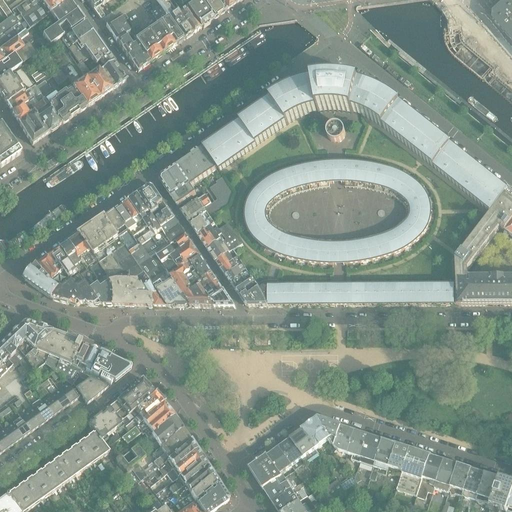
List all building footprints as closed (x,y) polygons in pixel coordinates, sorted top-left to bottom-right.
[(11,12),(27,0),(18,0),(8,8),(11,12)] [(22,19),(49,0),(28,0),(15,9),(22,19)] [(50,15),(69,2),(68,0),(49,0),(22,19),(23,19),(22,20),(25,23),(30,30),(37,25),(50,15)] [(111,0),(86,0),(90,6),(100,20),(105,17),(99,9),(111,0)] [(192,36),(167,0),(154,0),(159,6),(184,41),(192,36)] [(201,29),(181,0),(167,0),(192,36),(201,29)] [(197,0),(181,0),(201,29),(212,22),(197,0)] [(226,12),(216,0),(197,0),(212,22),(226,12)] [(236,5),(232,0),(216,0),(226,12),(236,5)] [(511,42),(511,3),(510,1),(494,16),(494,22),(511,42)] [(84,22),(78,14),(69,2),(50,15),(58,26),(43,37),(50,47),(63,38),(71,32),(83,22),(84,22)] [(143,54),(151,65),(178,46),(184,41),(159,6),(150,12),(160,25),(135,43),(136,45),(143,54)] [(132,28),(124,15),(106,27),(116,42),(129,34),(127,31),(132,28)] [(0,51),(25,33),(14,16),(0,25),(0,51)] [(108,57),(105,53),(85,24),(62,41),(68,50),(69,50),(72,55),(78,65),(82,62),(89,58),(94,66),(99,63),(104,70),(100,73),(113,91),(126,82),(121,75),(117,70),(113,64),(115,63),(109,55),(108,57)] [(36,57),(29,46),(33,43),(25,33),(0,51),(0,65),(14,56),(21,67),(36,57)] [(136,45),(135,43),(129,34),(116,42),(124,54),(136,45)] [(151,65),(143,54),(136,45),(124,54),(137,74),(151,65)] [(0,81),(20,68),(21,67),(14,56),(0,65),(0,81)] [(113,91),(100,73),(96,68),(90,73),(82,62),(78,65),(76,66),(85,80),(100,100),(113,91)] [(33,88),(24,74),(21,70),(20,68),(0,81),(0,96),(6,105),(22,96),(33,88)] [(66,80),(60,72),(52,78),(58,86),(66,80)] [(100,100),(85,80),(72,88),(73,90),(87,109),(100,100)] [(62,126),(49,108),(42,98),(51,92),(45,83),(36,88),(35,87),(33,88),(22,96),(27,103),(49,135),(62,126)] [(362,114),(371,91),(367,89),(364,88),(359,87),(355,86),(351,85),(348,85),(346,84),(344,84),(340,84),(332,84),(331,84),(323,84),(314,85),(313,85),(308,86),(304,88),(301,88),(308,112),(308,115),(309,115),(312,115),(314,114),(318,113),(318,114),(323,113),(327,113),(332,113),(336,113),(340,113),(345,113),(348,114),(352,115),(353,114),(356,115),(359,116),(361,117),(361,116),(362,116),(363,114),(362,114)] [(274,131),(272,129),(278,125),(279,127),(285,123),(284,122),(292,117),(293,119),(299,116),(299,114),(306,111),(306,113),(308,112),(301,88),(292,92),(283,96),(275,100),(271,103),(203,151),(217,170),(226,164),(227,164),(237,157),(235,155),(248,146),(249,148),(259,141),(258,139),(264,135),(265,137),(274,131)] [(87,109),(73,90),(67,95),(65,93),(54,100),(56,103),(49,108),(62,126),(87,109)] [(508,193),(462,156),(400,107),(398,106),(392,102),(389,99),(384,97),(376,92),(371,91),(362,114),(363,114),(364,114),(364,113),(371,116),(370,118),(376,121),(377,119),(385,125),(384,126),(389,131),(391,128),(403,138),(401,140),(411,148),(412,145),(418,150),(416,152),(425,159),(426,157),(432,161),(430,163),(440,171),(442,169),(454,179),(453,181),(462,188),(463,186),(476,196),(474,198),(483,205),(484,204),(493,211),(508,193)] [(11,113),(27,103),(22,96),(6,105),(11,113)] [(49,135),(27,103),(11,113),(32,147),(49,135)] [(345,134),(345,131),(344,128),(342,126),(340,125),(337,124),(334,125),(332,126),(330,127),(328,129),(327,132),(327,135),(328,137),(329,139),(330,140),(332,142),(334,143),(337,143),(340,142),(342,141),(344,139),(345,136),(345,134)] [(21,154),(9,137),(1,126),(0,126),(0,169),(20,155),(21,154)] [(217,170),(203,151),(178,168),(192,188),(217,170)] [(345,184),(346,164),(343,164),(338,164),(330,164),(328,165),(329,184),(331,184),(338,184),(343,184),(345,184)] [(355,185),(357,165),(353,164),(346,164),(345,184),(347,184),(347,183),(349,183),(351,182),(352,183),(353,184),(355,185)] [(329,184),(328,165),(318,166),(316,166),(319,186),(321,185),(322,184),(323,183),(325,183),(327,184),(327,185),(329,184)] [(365,186),(368,166),(362,165),(357,165),(355,185),(357,185),(357,184),(359,183),(361,183),(363,184),(363,185),(365,186)] [(319,186),(316,166),(310,167),(305,168),(309,187),(311,187),(311,186),(312,185),(313,185),(315,185),(317,185),(317,186),(319,186)] [(375,188),(380,168),(378,168),(370,166),(368,166),(365,186),(367,186),(367,185),(369,185),(371,185),(372,186),(373,187),(375,188)] [(192,188),(178,168),(162,179),(161,183),(178,208),(196,195),(191,188),(192,188)] [(309,187),(305,168),(302,169),(294,171),(299,190),(301,189),(302,188),(303,187),(305,187),(307,187),(307,188),(309,187)] [(385,190),(390,171),(386,170),(380,168),(375,188),(377,188),(379,187),(381,187),(383,188),(383,189),(383,190),(385,190)] [(299,190),(294,171),(286,173),(283,175),(290,193),(292,192),(291,192),(292,191),(293,190),(295,189),(297,190),(299,190)] [(393,193),(401,175),(400,175),(393,172),(390,171),(385,190),(386,191),(386,190),(388,190),(390,190),(391,191),(392,192),(391,192),(393,193)] [(290,193),(283,175),(279,176),(273,179),(282,196),(284,195),(283,195),(284,194),(285,193),(287,192),(288,193),(290,193)] [(400,197),(411,181),(406,178),(401,175),(393,193),(394,194),(394,193),(396,193),(397,194),(398,195),(399,196),(398,196),(400,197)] [(211,204),(206,196),(197,201),(181,212),(191,227),(208,215),(211,219),(230,205),(230,204),(231,199),(233,194),(222,178),(216,183),(217,184),(209,189),(217,199),(213,202),(214,203),(211,204)] [(282,196),(273,179),(267,183),(264,185),(276,201),(277,200),(276,199),(277,198),(278,197),(279,196),(281,196),(281,197),(282,196)] [(406,202),(419,187),(417,185),(412,181),(411,181),(400,197),(401,198),(401,197),(403,198),(404,198),(405,200),(405,201),(406,202)] [(276,201),(264,185),(261,187),(257,191),(256,192),(270,206),(271,205),(270,205),(270,204),(271,202),(272,201),(274,201),(276,201)] [(428,197),(425,193),(421,189),(419,187),(406,202),(406,203),(407,202),(408,203),(409,204),(410,206),(409,206),(409,207),(429,199),(428,197)] [(168,211),(153,189),(149,188),(139,196),(154,220),(168,211)] [(270,206),(256,192),(253,195),(249,199),(247,204),(266,211),(267,210),(266,210),(266,208),(267,207),(269,206),(270,206)] [(468,271),(500,230),(505,234),(505,233),(511,224),(511,196),(508,193),(493,211),(459,256),(458,255),(455,258),(457,287),(457,307),(458,307),(460,307),(469,307),(485,307),(511,306),(511,279),(503,279),(503,278),(501,278),(501,276),(498,276),(498,278),(492,278),(492,279),(474,280),(475,284),(469,284),(468,271)] [(154,220),(139,196),(130,202),(147,228),(150,232),(154,237),(162,232),(160,229),(154,220)] [(432,206),(430,202),(429,199),(409,207),(410,208),(411,208),(411,209),(412,211),(411,212),(411,213),(432,212),(432,211),(432,206)] [(147,228),(130,202),(124,206),(141,233),(147,228)] [(266,211),(247,204),(245,209),(244,213),(244,218),(265,217),(265,216),(264,215),(264,213),(265,212),(266,212),(266,211)] [(141,233),(124,206),(117,211),(131,231),(135,237),(141,233)] [(139,246),(129,232),(131,231),(117,211),(106,218),(140,268),(151,260),(140,245),(139,246)] [(174,220),(168,211),(154,220),(160,229),(174,220)] [(431,221),(432,216),(432,212),(411,213),(411,214),(412,216),(412,217),(410,218),(410,219),(429,226),(431,221)] [(216,227),(211,219),(208,215),(191,227),(199,238),(216,227)] [(248,233),(267,223),(266,222),(265,221),(264,220),(264,218),(265,218),(265,217),(244,218),(244,219),(244,224),(246,228),(248,233)] [(140,268),(106,218),(80,236),(100,266),(109,281),(115,295),(115,308),(154,309),(154,298),(151,298),(140,283),(144,274),(140,268)] [(427,230),(429,226),(410,219),(409,220),(410,220),(410,222),(409,223),(407,224),(407,223),(406,224),(420,238),(423,235),(427,230)] [(166,238),(180,228),(174,220),(160,229),(162,232),(166,238)] [(256,242),(270,228),(270,227),(269,228),(268,227),(267,226),(266,224),(267,224),(267,223),(248,233),(251,237),(255,241),(256,242)] [(420,238),(406,224),(405,225),(406,225),(406,226),(405,228),(404,229),(402,229),(400,229),(412,245),(414,243),(419,239),(420,238)] [(208,251),(234,234),(228,226),(219,231),(216,227),(199,238),(208,251)] [(196,283),(192,276),(186,267),(182,261),(171,246),(185,236),(180,228),(166,238),(156,245),(152,239),(154,237),(150,232),(138,241),(140,245),(151,260),(140,268),(144,274),(168,309),(208,309),(192,285),(196,283)] [(265,249),(276,233),(275,232),(273,232),(272,231),(271,230),(271,229),(270,228),(256,242),(260,245),(265,249)] [(412,245),(400,229),(399,230),(400,231),(399,232),(398,233),(397,234),(395,234),(395,233),(394,234),(403,250),(409,247),(412,245)] [(275,254),(283,237),(282,236),(282,237),(280,237),(279,236),(278,235),(277,234),(278,234),(276,233),(265,249),(271,252),(275,254)] [(212,258),(239,240),(234,234),(208,251),(212,258)] [(403,250),(394,234),(392,234),(393,235),(392,236),(391,237),(389,237),(388,237),(386,237),(392,255),(396,254),(403,250)] [(100,266),(80,236),(71,243),(80,257),(78,258),(88,274),(100,266)] [(196,252),(185,236),(171,246),(182,261),(196,252)] [(286,259),(291,240),(290,239),(289,240),(288,240),(286,240),(285,239),(284,238),(285,237),(283,237),(275,254),(277,255),(284,258),(286,259)] [(392,255),(386,237),(384,238),(385,238),(384,239),(383,240),(381,241),(379,240),(377,240),(382,259),(389,256),(392,255)] [(215,263),(233,251),(234,252),(243,246),(239,240),(212,258),(215,263)] [(296,262),(301,242),(299,242),(297,243),(295,243),(293,242),(293,241),(293,240),(291,240),(286,259),(291,260),(296,262)] [(382,259),(377,240),(375,241),(374,242),(372,243),(371,243),(369,243),(369,242),(367,243),(371,262),(374,261),(382,259)] [(308,264),(311,244),(309,244),(307,245),(305,245),(303,244),(303,243),(301,242),(296,262),(299,262),(308,264)] [(88,274),(78,258),(80,257),(71,243),(62,249),(71,261),(79,273),(83,278),(88,274)] [(371,262),(367,243),(365,243),(365,244),(364,244),(363,245),(361,245),(359,245),(359,244),(357,244),(360,264),(366,263),(371,262)] [(319,265),(321,245),(319,245),(319,246),(317,247),(315,247),(313,246),(313,245),(313,244),(311,244),(308,264),(315,265),(319,265)] [(360,264),(357,244),(355,245),(354,246),(353,247),(351,247),(349,246),(349,245),(347,246),(348,265),(358,264),(360,264)] [(331,266),(331,246),(329,246),(327,247),(325,248),(324,247),(323,246),(321,245),(319,265),(324,266),(331,266)] [(348,265),(347,246),(345,246),(340,246),(333,246),(331,246),(331,266),(333,266),(341,266),(346,265),(348,265)] [(71,261),(62,249),(50,257),(59,269),(71,261)] [(221,271),(239,259),(234,252),(233,251),(215,263),(221,271)] [(186,267),(200,258),(196,252),(182,261),(186,267)] [(79,273),(71,261),(59,269),(50,257),(38,266),(59,287),(72,278),(79,273)] [(192,276),(206,267),(200,258),(186,267),(192,276)] [(226,278),(244,267),(239,259),(221,271),(226,278)] [(61,289),(59,287),(38,266),(34,270),(33,270),(32,271),(33,271),(26,281),(25,280),(25,281),(26,282),(33,286),(32,287),(33,288),(34,287),(35,288),(38,290),(44,294),(44,295),(45,296),(45,295),(52,300),(51,301),(53,301),(61,289)] [(115,295),(109,281),(100,266),(88,274),(83,278),(103,308),(115,308),(115,295)] [(198,285),(212,275),(206,267),(192,276),(196,283),(198,285)] [(230,285),(248,274),(244,267),(226,278),(230,285)] [(103,308),(83,278),(79,273),(72,278),(59,287),(61,289),(72,297),(83,307),(103,308)] [(168,309),(144,274),(140,283),(151,298),(154,298),(154,309),(168,309)] [(235,291),(253,280),(252,279),(248,274),(230,285),(235,291)] [(203,293),(218,283),(212,275),(198,285),(203,293)] [(268,308),(258,288),(253,280),(235,291),(245,307),(249,309),(268,308)] [(214,309),(209,302),(203,293),(198,285),(196,283),(192,285),(208,309),(214,309)] [(224,293),(218,283),(203,293),(209,302),(224,293)] [(403,307),(403,287),(394,288),(394,307),(403,307)] [(412,307),(412,287),(403,287),(403,307),(412,307)] [(421,307),(421,287),(412,287),(412,307),(421,307)] [(430,307),(430,287),(421,287),(421,307),(430,307)] [(439,307),(439,287),(430,287),(430,307),(439,307)] [(448,307),(448,287),(439,287),(439,307),(448,307)] [(457,307),(457,287),(448,287),(448,307),(457,307)] [(272,295),(267,288),(258,288),(268,308),(272,308),(272,295)] [(277,288),(267,288),(272,295),(272,308),(277,308),(277,288)] [(286,308),(286,288),(277,288),(277,308),(286,308)] [(295,308),(295,288),(286,288),(286,308),(295,308)] [(304,308),(304,288),(295,288),(295,308),(304,308)] [(313,308),(313,288),(304,288),(304,308),(313,308)] [(322,308),(322,288),(313,288),(313,308),(322,308)] [(331,308),(331,288),(322,288),(322,308),(331,308)] [(340,308),(340,288),(331,288),(331,308),(340,308)] [(349,308),(349,288),(341,288),(340,288),(340,308),(342,308),(349,308)] [(358,308),(358,288),(349,288),(349,308),(358,308)] [(367,307),(367,288),(358,288),(358,308),(367,307)] [(376,307),(376,288),(367,288),(367,307),(376,307)] [(385,307),(385,288),(376,288),(376,307),(385,307)] [(394,307),(394,288),(385,288),(385,307),(394,307)] [(83,307),(72,297),(61,289),(53,301),(74,307),(81,307),(83,307)] [(235,309),(224,293),(209,302),(214,309),(235,309)] [(36,348),(53,334),(27,325),(27,326),(25,325),(23,326),(22,327),(5,342),(14,352),(16,350),(21,354),(16,359),(18,363),(30,355),(36,348)] [(324,332),(316,332),(316,340),(325,340),(324,332)] [(356,332),(347,332),(347,341),(356,340),(356,332)] [(71,367),(81,348),(82,345),(81,345),(66,339),(58,335),(53,334),(36,348),(30,355),(18,363),(26,374),(29,377),(44,365),(63,380),(71,386),(73,383),(79,372),(71,367)] [(18,363),(16,359),(14,356),(15,355),(15,354),(14,354),(14,353),(14,352),(5,342),(0,347),(0,378),(0,379),(12,367),(13,368),(18,363)] [(79,372),(80,371),(92,350),(82,345),(81,348),(71,367),(79,372)] [(89,376),(101,354),(100,354),(97,353),(97,352),(92,350),(80,371),(89,376)] [(110,358),(101,354),(89,376),(111,387),(113,383),(115,384),(130,372),(129,372),(129,368),(110,358)] [(90,378),(84,376),(81,374),(78,378),(85,382),(90,378)] [(86,406),(107,390),(90,381),(77,390),(73,386),(70,389),(73,393),(77,400),(80,398),(86,406)] [(143,404),(154,395),(154,394),(153,394),(143,382),(142,381),(141,382),(132,390),(136,395),(139,399),(143,404)] [(77,400),(73,393),(70,389),(67,385),(58,391),(69,407),(70,406),(70,405),(76,401),(78,400),(77,400)] [(131,403),(129,401),(136,395),(132,390),(116,403),(122,410),(131,403)] [(69,407),(58,391),(50,397),(61,412),(62,412),(62,411),(68,407),(69,407)] [(143,404),(139,399),(136,395),(129,401),(131,403),(122,410),(127,417),(128,417),(138,409),(143,404)] [(128,434),(163,405),(154,395),(143,404),(138,409),(143,415),(142,417),(140,415),(134,421),(124,429),(128,434)] [(61,412),(50,397),(42,403),(53,418),(54,418),(53,417),(60,413),(61,412)] [(53,418),(42,403),(41,403),(40,401),(31,407),(33,409),(43,424),(44,425),(45,424),(45,423),(51,419),(53,418)] [(127,417),(122,410),(116,403),(108,409),(119,424),(127,417)] [(141,435),(168,411),(163,405),(128,434),(122,439),(127,445),(141,435)] [(43,424),(33,409),(20,418),(31,434),(32,433),(31,433),(38,429),(39,428),(39,427),(43,424)] [(121,426),(119,424),(108,409),(87,425),(94,434),(95,435),(101,443),(121,426)] [(147,439),(174,417),(168,411),(141,435),(142,436),(144,435),(147,439)] [(152,457),(183,431),(174,417),(147,439),(152,446),(149,448),(142,454),(145,457),(150,454),(152,457)] [(31,434),(20,418),(11,424),(22,440),(23,439),(29,435),(31,434)] [(334,449),(341,429),(341,428),(318,420),(316,422),(330,441),(329,442),(334,449)] [(330,441),(316,422),(302,432),(303,433),(316,451),(329,442),(330,441)] [(22,440),(11,424),(3,430),(14,446),(15,445),(21,441),(22,440)] [(347,455),(355,433),(341,429),(334,449),(331,451),(332,454),(334,453),(336,451),(338,453),(347,455)] [(14,446),(3,430),(0,432),(0,443),(6,452),(7,451),(6,451),(13,446),(13,447),(14,446)] [(157,471),(190,442),(183,431),(152,457),(155,460),(153,465),(157,471)] [(316,451),(303,433),(290,442),(304,460),(307,464),(319,456),(316,451)] [(361,460),(368,438),(355,433),(347,455),(348,456),(348,455),(353,457),(351,462),(360,465),(361,460)] [(109,454),(101,443),(95,435),(93,436),(92,435),(87,439),(88,440),(84,443),(83,442),(78,445),(79,446),(77,447),(91,467),(109,454)] [(114,444),(120,439),(116,435),(110,440),(114,444)] [(372,469),(381,442),(368,438),(361,460),(360,465),(367,467),(372,469)] [(163,479),(196,451),(190,442),(157,471),(163,479)] [(304,460),(290,442),(279,450),(292,468),(304,460)] [(389,469),(395,447),(381,442),(372,469),(379,471),(377,475),(386,478),(388,473),(389,469)] [(402,473),(409,451),(395,446),(395,447),(389,469),(388,473),(389,473),(389,475),(393,476),(395,476),(399,477),(401,478),(402,473)] [(91,467),(77,447),(76,448),(75,448),(70,451),(71,452),(66,455),(66,454),(61,458),(61,459),(59,460),(74,479),(91,467)] [(139,481),(131,471),(130,470),(145,457),(142,454),(137,447),(123,458),(116,463),(126,475),(132,484),(141,496),(142,495),(146,491),(139,481)] [(292,468),(279,450),(267,458),(280,477),(292,468)] [(155,497),(201,460),(196,451),(163,479),(160,481),(159,481),(149,489),(155,497)] [(416,499),(430,457),(409,451),(402,473),(401,478),(399,477),(397,484),(399,485),(397,491),(416,498),(416,499)] [(116,463),(123,458),(119,453),(117,455),(115,456),(116,456),(113,459),(116,463)] [(435,490),(444,462),(430,458),(431,458),(430,457),(416,499),(425,502),(428,494),(433,496),(435,490)] [(280,477),(267,458),(249,470),(263,491),(264,491),(282,479),(280,477)] [(74,479),(59,460),(58,461),(58,460),(53,464),(53,465),(49,468),(48,467),(43,470),(44,471),(42,472),(57,492),(74,479)] [(173,496),(207,468),(201,460),(155,497),(161,505),(173,496)] [(450,489),(458,467),(444,462),(435,490),(448,495),(450,489)] [(464,493),(471,471),(458,467),(450,489),(464,493)] [(179,503),(212,477),(207,468),(173,496),(179,503)] [(477,498),(485,475),(471,471),(464,493),(477,498)] [(57,492),(42,472),(41,473),(40,472),(35,476),(36,477),(32,480),(31,479),(26,483),(27,484),(25,485),(40,504),(57,492)] [(149,482),(157,476),(154,473),(143,481),(148,487),(151,485),(149,482)] [(491,503),(499,480),(485,475),(477,498),(491,503)] [(183,511),(191,506),(218,485),(212,477),(179,503),(177,504),(182,511),(183,511)] [(272,504),(292,491),(283,478),(282,479),(264,491),(272,504)] [(128,479),(120,485),(123,488),(131,482),(128,479)] [(345,492),(357,484),(354,481),(352,479),(340,486),(344,491),(345,492)] [(506,511),(508,508),(511,495),(511,483),(499,480),(491,503),(490,508),(488,511),(506,511)] [(340,486),(339,484),(337,481),(325,489),(332,500),(344,491),(340,486)] [(28,511),(40,504),(25,485),(23,486),(23,485),(18,489),(18,490),(7,498),(18,511),(28,511)] [(226,504),(227,500),(218,485),(191,506),(195,511),(214,511),(225,505),(226,504)] [(166,511),(167,511),(164,509),(163,510),(162,508),(161,508),(155,499),(148,490),(146,491),(142,495),(146,501),(150,498),(152,501),(148,505),(153,511),(166,511)] [(277,511),(285,511),(307,498),(303,490),(295,495),(292,491),(272,504),(277,511)] [(0,511),(18,511),(7,498),(0,502),(0,511)] [(312,511),(315,510),(307,498),(285,511),(312,511)]
